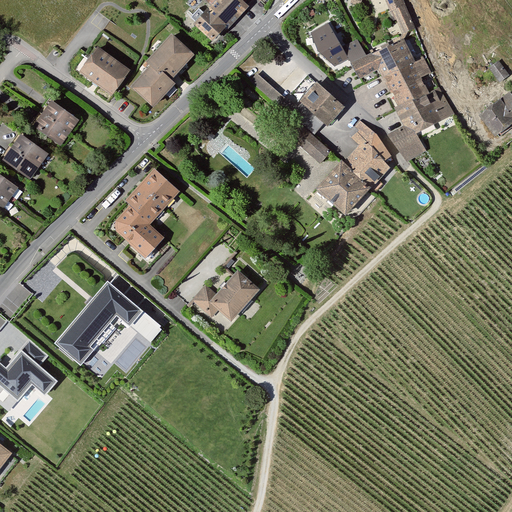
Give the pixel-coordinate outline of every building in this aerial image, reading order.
[(194,22),(215,40),(247,5),(241,0),(210,0),(212,1),(194,22)] [(416,26),(406,3),(395,8),(406,31),(416,26)] [(354,59),(348,47),(334,21),(313,31),(321,52),(338,69),(354,59)] [(197,51),(175,31),(149,59),(153,63),(133,84),(155,105),(177,81),(173,77),(197,51)] [(408,161),(430,149),(420,130),(459,108),(426,50),(417,55),(406,34),(365,57),(356,42),(348,47),(354,59),(338,69),(348,88),(380,70),(398,102),(395,104),(406,124),(391,132),(408,161)] [(131,69),(99,46),(81,70),(113,93),(131,69)] [(508,75),(497,61),(490,66),(500,80),(508,75)] [(320,78),(302,97),(329,121),(347,102),(320,78)] [(511,123),(511,87),(482,112),(500,134),(511,123)] [(79,118),(53,100),(35,125),(61,143),(79,118)] [(320,185),(349,209),(371,184),(375,187),(397,162),(391,157),(395,153),(360,121),(356,126),(360,129),(354,136),(362,142),(347,159),(345,157),(320,185)] [(332,152),(306,129),(293,143),(320,166),(332,152)] [(22,134),(5,158),(31,177),(48,153),(22,134)] [(180,190),(155,167),(126,199),(132,204),(117,220),(118,229),(148,256),(165,236),(151,223),(180,190)] [(19,187),(0,172),(0,203),(4,206),(19,187)] [(217,296),(206,287),(194,300),(213,316),(220,307),(234,319),(261,288),(240,270),(217,296)] [(145,308),(110,278),(56,342),(83,365),(97,348),(92,344),(120,312),(132,323),(145,308)] [(48,393),(62,376),(23,346),(9,364),(0,357),(0,380),(22,398),(34,383),(48,393)] [(0,403),(8,409),(15,399),(0,387),(0,403)] [(0,467),(12,452),(0,442),(0,467)]
